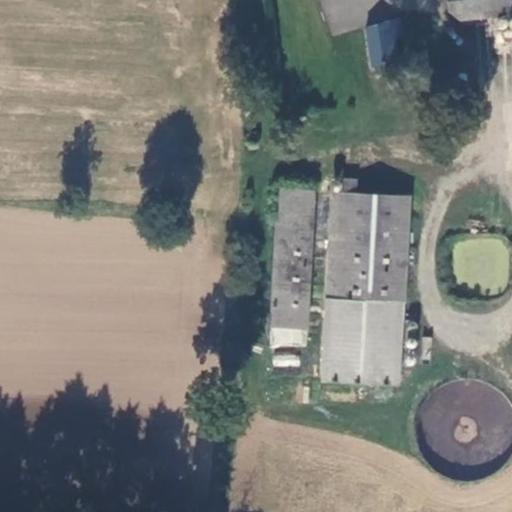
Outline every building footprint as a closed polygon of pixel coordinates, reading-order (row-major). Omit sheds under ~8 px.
[(469,18),(511,11),(511,0),(457,0),(459,10),(469,18)] [(400,21),(364,24),(369,68),(374,64),(372,71),(374,77),(379,82),(384,79),(387,75),(386,69),(383,65),(392,65),(389,36),(402,36),(400,21)] [(330,186),(331,200),(349,199),(349,185),(330,186)] [(306,200),(269,197),(265,329),(302,330),(306,200)] [(402,201),(349,199),(331,200),(323,200),(321,305),(399,308),(402,201)] [(298,368),(299,355),(273,352),(272,365),(298,368)]
